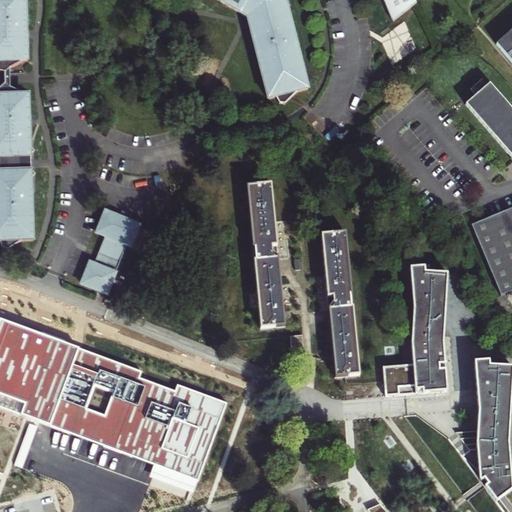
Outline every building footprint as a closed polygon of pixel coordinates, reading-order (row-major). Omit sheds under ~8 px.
[(26,96),(12,88),(12,81),(12,78),(12,66),(26,59),(29,59),(28,24),(26,0),(0,0),(0,69),(5,71),(5,84),(0,89),(0,243),(1,243),(6,255),(24,242),(34,241),(32,173),(28,174),(28,165),(27,157),(31,157),(30,96),(26,96)] [(209,0),(240,18),(243,14),(250,18),(252,26),(247,27),(248,29),(265,100),(271,98),(277,107),(282,109),(292,97),(296,93),(305,91),(284,2),(280,3),(279,0),(209,0)] [(386,0),(396,21),(419,2),(417,0),(386,0)] [(511,30),(495,45),(511,63),(511,30)] [(511,101),(494,82),(492,84),(480,95),(471,102),(511,147),(511,101)] [(235,150),(216,153),(217,166),(236,163),(235,150)] [(280,299),(269,185),(245,188),(251,242),(235,244),(237,263),(241,262),(253,261),(260,329),(270,328),(283,327),(280,299)] [(511,208),(478,223),(508,293),(511,290),(511,208)] [(95,265),(87,287),(107,295),(127,245),(131,247),(140,225),(106,212),(98,234),(106,237),(95,265)] [(357,376),(344,234),(320,236),(327,307),(334,378),(344,377),(357,376)] [(90,263),(83,281),(81,285),(87,287),(95,265),(90,263)] [(424,268),(410,269),(417,348),(416,370),(386,370),(385,399),(445,400),(446,275),(424,274),(424,268)] [(178,387),(176,393),(139,379),(141,373),(88,354),(53,341),(49,340),(0,321),(0,409),(21,417),(154,465),(149,478),(193,493),(226,404),(178,387)] [(487,362),(473,364),(475,412),(477,432),(479,449),(468,450),(455,434),(446,439),(479,482),(502,511),(511,511),(511,502),(509,489),(501,444),(511,369),(487,367),(487,362)] [(477,432),(455,434),(468,450),(479,449),(477,432)]
